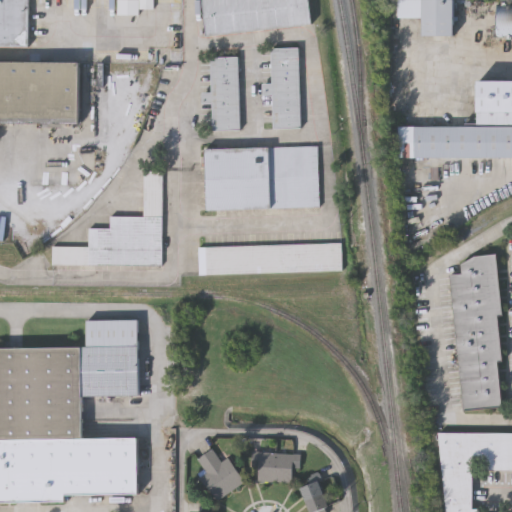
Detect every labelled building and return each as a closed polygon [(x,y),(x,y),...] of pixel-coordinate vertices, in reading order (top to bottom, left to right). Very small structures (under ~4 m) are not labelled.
[(27,0),(28,43),(0,42),(0,0),(27,0)] [(309,0),(312,20),(208,33),(203,0),(309,0)] [(424,0),(453,0),(453,34),(424,34),(424,0)] [(118,15),(138,15),(138,1),(118,1),(118,15)] [(511,32),(498,32),(498,6),(511,6),(511,32)] [(272,45),(300,45),(302,124),(275,125),(274,91),(265,91),(265,82),(273,82),(272,45)] [(212,55),(238,55),(239,127),(214,128),(213,100),(203,101),(203,90),(213,90),(212,55)] [(79,120),(0,120),(0,60),(79,60),(79,120)] [(479,81),(511,80),(511,119),(479,119),(479,81)] [(511,157),(399,157),(399,126),(511,126),(511,157)] [(319,203),(208,207),(206,147),(317,143),(319,203)] [(161,264),(53,262),(53,243),(90,244),(90,227),(111,227),(111,214),(144,214),(144,169),(162,169),(161,264)] [(340,240),(342,267),(201,272),(200,245),(340,240)] [(475,254),(496,252),(503,312),(498,313),(503,358),(497,358),(502,404),(466,408),(451,273),(464,271),(463,262),(475,254)] [(137,493),(65,493),(65,502),(0,502),(0,346),(86,345),(86,319),(139,320),(137,398),(83,398),(83,438),(137,438),(137,493)] [(511,431),(511,467),(484,467),(485,456),(474,457),(472,507),(480,507),(480,511),(448,511),(441,431),(511,431)] [(218,500),(199,472),(205,468),(199,459),(214,448),(223,462),(229,457),(245,481),(218,500)] [(259,481),(260,466),(253,466),(254,450),(302,453),(301,468),(293,467),(292,483),(259,481)] [(310,511),(301,487),(313,483),(311,476),(320,473),(323,480),(319,482),(328,506),(325,507),(327,511),(314,511),(310,511)]
